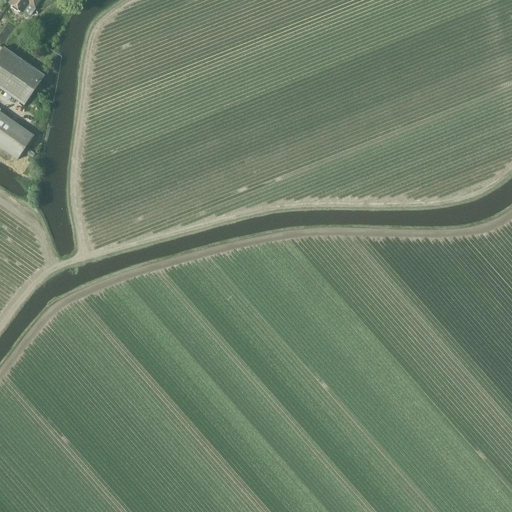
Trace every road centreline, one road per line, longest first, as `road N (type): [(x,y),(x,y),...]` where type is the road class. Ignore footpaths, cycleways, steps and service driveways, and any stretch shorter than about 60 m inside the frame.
road 1 (track): [(0,370),(53,307),(146,267),(280,234),(472,230),(511,211)]
road 2 (track): [(511,172),(459,201),(265,207),(87,257),(34,282),(0,325)]
road 3 (track): [(87,257),(78,183),(102,26),(142,0)]
